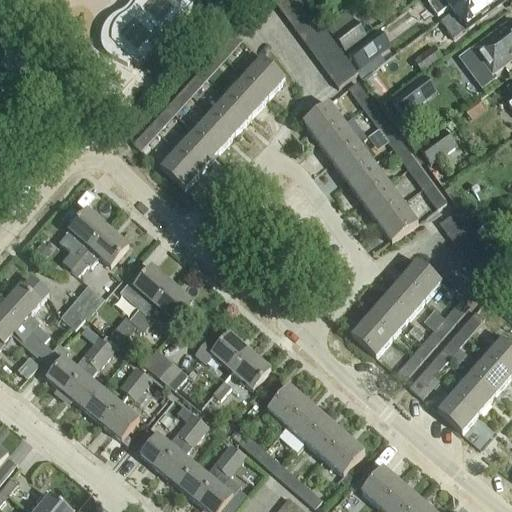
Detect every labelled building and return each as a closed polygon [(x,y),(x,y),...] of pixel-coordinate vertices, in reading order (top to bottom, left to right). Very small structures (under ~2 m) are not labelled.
[(139,0),(139,2),(135,7),(132,11),(126,14),(122,17),(118,21),(115,27),(113,32),(113,36),(113,39),(113,41),(111,45),(115,48),(129,62),(138,69),(200,0),(139,0)] [(270,0),(269,1),(275,10),(289,0),(270,0)] [(289,0),(275,10),(282,19),(302,4),(298,0),(289,0)] [(448,12),(451,17),(474,0),(438,0),(439,0),(428,8),(437,21),(448,12)] [(496,0),(474,0),(451,17),(455,22),(444,31),(452,42),(464,34),(465,35),(502,7),(496,0)] [(282,19),(289,28),(309,14),(302,4),(282,19)] [(337,21),(329,11),(317,20),(325,30),(337,21)] [(289,28),(296,38),(316,23),(309,14),(289,28)] [(366,40),(347,15),(326,32),(345,56),(366,40)] [(316,23),(296,38),(303,47),(323,32),(316,23)] [(492,80),(511,65),(511,25),(472,55),(492,80)] [(303,47),(310,56),(330,41),(323,32),(303,47)] [(233,38),(215,57),(224,64),(241,45),(233,38)] [(367,77),(397,55),(387,41),(376,50),(368,39),(349,54),(367,77)] [(310,56),(317,65),(336,50),(330,41),(310,56)] [(317,65),(323,74),(343,59),(336,50),(317,65)] [(412,65),(422,77),(442,62),(433,50),(412,65)] [(199,75),(207,82),(224,64),(215,57),(199,75)] [(323,74),(330,83),(350,68),(343,59),(323,74)] [(243,81),(268,103),(285,85),(260,63),(243,81)] [(357,77),(350,68),(330,83),(337,92),(357,77)] [(182,93),(191,101),(207,82),(199,75),(182,93)] [(243,81),(227,100),(252,122),(268,103),(243,81)] [(362,115),(372,108),(357,87),(347,94),(362,115)] [(402,122),(426,104),(414,87),(389,106),(402,122)] [(165,111),(174,119),(191,101),(182,93),(165,111)] [(227,100),(210,118),(235,140),(252,122),(227,100)] [(362,115),(377,135),(387,128),(372,108),(362,115)] [(317,148),(344,129),(329,109),(302,128),(317,148)] [(149,130),(157,137),(174,119),(165,111),(149,130)] [(210,118),(194,137),(219,159),(235,140),(210,118)] [(426,121),(417,128),(426,140),(435,134),(426,121)] [(377,135),(392,156),(402,148),(387,128),(377,135)] [(344,129),(317,148),(332,169),(359,149),(344,129)] [(157,137),(149,130),(132,148),(140,156),(157,137)] [(418,153),(431,170),(456,151),(443,134),(418,153)] [(194,137),(178,155),(202,177),(219,159),(194,137)] [(392,156),(407,176),(417,168),(402,148),(392,156)] [(359,149),(332,169),(347,189),(374,169),(359,149)] [(186,196),(202,177),(178,155),(161,174),(186,196)] [(407,176),(422,196),(432,189),(417,168),(407,176)] [(374,169),(347,189),(362,209),(389,189),(374,169)] [(389,189),(362,209),(377,229),(404,210),(389,189)] [(446,208),(432,189),(422,196),(436,215),(446,208)] [(419,230),(404,210),(377,229),(392,249),(419,230)] [(71,275),(108,233),(87,215),(69,236),(81,247),(73,256),(75,258),(65,270),(71,275)] [(447,239),(466,225),(459,215),(439,229),(447,239)] [(466,225),(447,239),(454,249),(473,234),(466,225)] [(481,230),(474,235),(480,244),(483,247),(490,242),(481,230)] [(92,272),(100,263),(110,272),(128,251),(108,233),(71,275),(79,282),(89,270),(92,272)] [(454,249),(461,258),(480,244),(474,235),(473,234),(454,249)] [(480,244),(461,258),(468,268),(488,254),(483,247),(480,244)] [(41,246),(32,257),(42,265),(51,255),(41,246)] [(488,254),(468,268),(475,278),(495,263),(488,254)] [(495,263),(475,278),(483,288),(502,273),(495,263)] [(401,285),(426,307),(443,288),(418,266),(401,285)] [(134,293),(154,310),(172,290),(152,272),(134,293)] [(20,291),(1,311),(22,330),(31,338),(31,339),(44,350),(50,343),(38,332),(40,330),(30,321),(41,309),(42,308),(49,300),(31,285),(23,294),(20,291)] [(401,285),(385,304),(409,326),(426,307),(401,285)] [(193,308),(172,290),(154,310),(146,320),(135,332),(143,338),(154,326),(159,326),(169,336),(175,329),(193,308)] [(80,299),(97,314),(104,306),(87,291),(80,299)] [(80,299),(74,307),(91,321),(97,314),(80,299)] [(385,304),(368,323),(392,345),(409,326),(385,304)] [(460,305),(444,323),(453,331),(469,313),(460,305)] [(74,307),(67,315),(81,327),(84,323),(87,325),(91,321),(74,307)] [(1,311),(0,312),(0,346),(4,350),(12,342),(42,368),(43,369),(52,357),(44,350),(31,339),(31,338),(22,330),(1,311)] [(135,332),(146,320),(139,314),(129,326),(124,322),(109,339),(119,348),(134,331),(135,332)] [(74,335),(81,327),(67,315),(60,323),(74,335)] [(475,317),(459,336),(467,344),(484,325),(475,317)] [(375,364),(392,345),(368,323),(351,342),(375,364)] [(444,323),(428,342),(436,350),(453,331),(444,323)] [(407,338),(417,346),(422,340),(413,331),(407,338)] [(459,336),(442,355),(451,363),(467,344),(459,336)] [(206,369),(212,361),(232,378),(250,357),(229,339),(218,352),(210,344),(196,360),(206,369)] [(428,342),(411,361),(419,369),(436,350),(428,342)] [(487,361),(511,382),(511,380),(511,349),(503,342),(487,361)] [(89,370),(105,350),(97,343),(81,364),(89,370)] [(105,350),(89,370),(82,378),(64,400),(83,415),(101,394),(90,385),(113,356),(105,350)] [(442,355),(425,374),(434,382),(451,363),(442,355)] [(151,377),(164,363),(156,356),(143,370),(151,377)] [(250,357),(232,378),(252,397),(271,376),(250,357)] [(402,388),(419,369),(411,361),(394,381),(402,388)] [(487,361),(470,380),(494,401),(511,382),(487,361)] [(64,400),(82,378),(63,362),(45,384),(64,400)] [(164,363),(151,377),(159,384),(172,369),(164,363)] [(172,369),(159,384),(166,390),(179,375),(172,369)] [(136,373),(127,383),(144,397),(152,386),(136,373)] [(417,401),(434,382),(425,374),(409,393),(417,401)] [(187,381),(179,375),(166,390),(174,397),(187,381)] [(470,380),(453,399),(477,420),(494,401),(470,380)] [(135,407),(144,397),(127,383),(119,394),(135,407)] [(231,392),(224,387),(213,400),(220,406),(231,392)] [(288,435),(309,409),(289,392),(268,417),(288,435)] [(101,394),(83,415),(102,430),(119,409),(101,394)] [(460,439),(477,420),(453,399),(436,418),(460,439)] [(139,425),(119,409),(102,430),(121,446),(139,425)] [(309,409),(288,435),(308,452),(329,427),(309,409)] [(163,417),(157,425),(164,430),(170,422),(163,417)] [(193,420),(185,430),(200,442),(208,432),(193,420)] [(329,427),(308,452),(328,469),(349,444),(329,427)] [(185,430),(169,449),(157,440),(140,461),(159,477),(184,446),(192,452),(200,442),(185,430)] [(257,466),(265,457),(246,440),(238,449),(257,466)] [(365,458),(349,444),(328,469),(344,483),(365,458)] [(178,493),(195,471),(184,462),(192,453),(192,452),(184,446),(159,477),(178,493)] [(196,508),(238,457),(230,451),(206,480),(195,471),(178,493),(196,508)] [(240,493),(229,484),(246,464),(238,457),(196,508),(201,511),(240,511),(247,504),(237,496),(240,493)] [(276,482),(284,473),(265,457),(257,466),(276,482)] [(295,498),(303,489),(284,473),(276,482),(295,498)] [(376,511),(380,511),(400,489),(381,473),(360,497),(376,511)] [(1,495),(8,501),(17,489),(10,484),(1,495)] [(303,489),(295,498),(311,511),(316,511),(322,506),(303,489)] [(400,489),(380,511),(413,511),(419,506),(400,489)] [(0,511),(8,501),(1,495),(0,496),(0,511)] [(30,511),(62,511),(50,502),(41,511),(38,511),(34,508),(30,511)]
